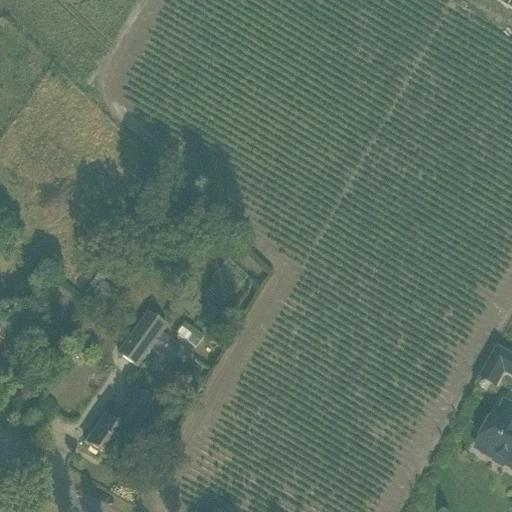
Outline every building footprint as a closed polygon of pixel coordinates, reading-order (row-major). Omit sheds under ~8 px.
[(221,274),(200,308),(228,325),(248,291),(221,274)] [(181,348),(162,336),(167,329),(146,314),(115,356),(136,371),(151,350),(157,354),(160,349),(174,358),(181,348)] [(505,374),(511,377),(511,356),(496,349),(479,380),(496,389),(505,374)] [(133,438),(132,437),(155,404),(140,393),(116,426),(105,418),(85,447),(109,463),(119,450),(123,453),(133,438)] [(511,407),(505,404),(500,413),(497,412),(476,450),(496,461),(498,459),(505,463),(503,465),(511,469),(511,407)]
